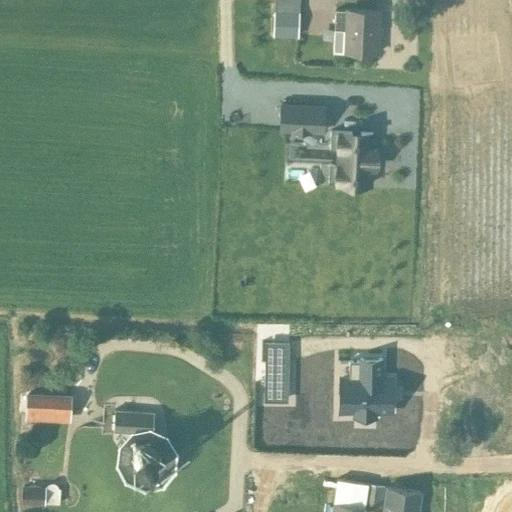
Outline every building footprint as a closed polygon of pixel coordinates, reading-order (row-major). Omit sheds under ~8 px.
[(379,10),(345,8),(345,10),(335,9),(333,51),(343,52),(343,51),(377,52),(378,34),(382,34),(382,24),(378,23),(379,10)] [(274,10),(274,35),(298,36),(299,11),(274,10)] [(281,134),(323,135),(322,108),(280,108),(281,134)] [(375,135),(332,135),(332,152),(343,152),(349,152),(349,167),(343,167),(343,185),(375,185),(375,168),(379,168),(379,151),(375,151),(375,135)] [(289,340),(265,339),(264,359),(264,384),(264,399),(288,400),(288,384),(288,359),(289,340)] [(340,409),(342,409),(354,409),(354,414),(376,414),(376,409),(391,410),(391,399),(393,399),(393,397),(391,397),(391,390),(393,390),(393,388),(392,388),(392,378),(381,377),(382,357),(360,357),(360,359),(349,359),(348,377),(341,377),(341,397),(340,406),(340,409)] [(17,416),(25,416),(25,419),(70,421),(71,418),(70,418),(71,395),(72,395),(72,392),(28,387),(27,393),(18,392),(17,416)] [(128,432),(124,437),(118,443),(117,462),(126,477),(146,485),(163,481),(175,467),(176,448),(166,431),(157,427),(157,409),(113,406),(111,431),(128,432)] [(417,511),(421,490),(386,485),(386,486),(337,479),(334,500),(333,500),(330,511),(417,511)] [(22,483),(21,499),(20,503),(45,504),(45,502),(59,503),(60,487),(58,487),(58,486),(56,483),(53,482),(51,482),(48,483),(46,485),(22,483)]
